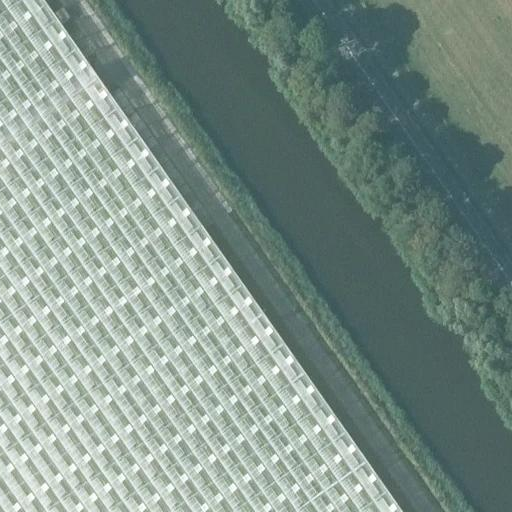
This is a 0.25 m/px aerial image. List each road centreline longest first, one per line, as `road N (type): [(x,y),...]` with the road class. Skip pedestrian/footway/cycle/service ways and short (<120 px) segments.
road 1 (unknown): [(436,511),(77,0)]
road 2 (primary): [(511,285),(311,0)]
